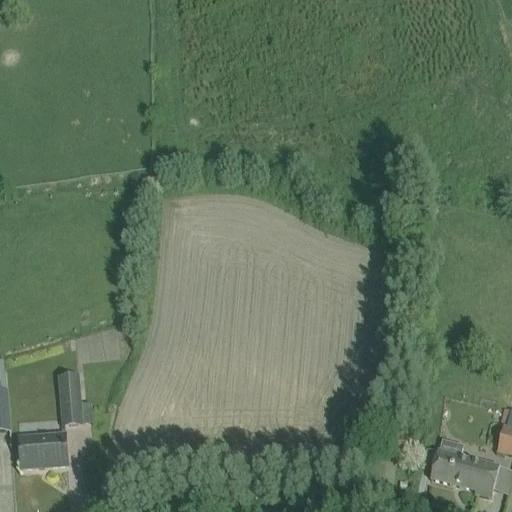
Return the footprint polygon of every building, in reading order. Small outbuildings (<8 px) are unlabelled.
[(58,380),(62,429),(82,428),(78,379),(58,380)] [(0,433),(10,433),(8,413),(7,397),(0,397),(0,433)] [(511,458),(511,413),(507,430),(504,430),(498,455),(511,458)] [(66,438),(20,441),(23,473),(69,469),(66,438)] [(380,455),(406,458),(408,442),(382,439),(380,455)] [(492,502),(500,471),(438,455),(431,483),(476,494),(475,497),(492,502)]
